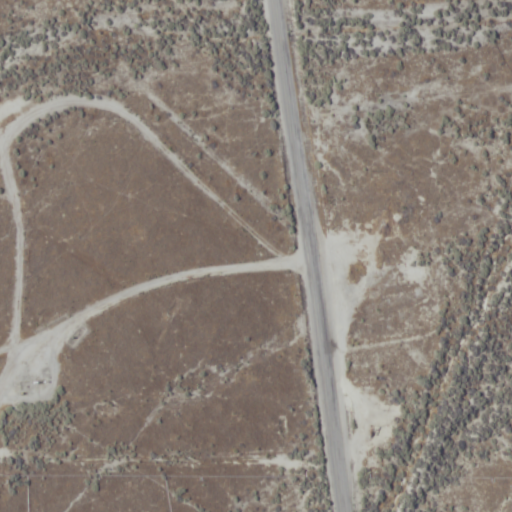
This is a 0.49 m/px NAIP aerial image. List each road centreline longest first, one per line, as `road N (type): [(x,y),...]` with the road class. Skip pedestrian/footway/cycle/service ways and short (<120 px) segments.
road 1 (residential): [(345,511),(274,0)]
road 2 (residential): [(308,233),(223,166),(53,0)]
